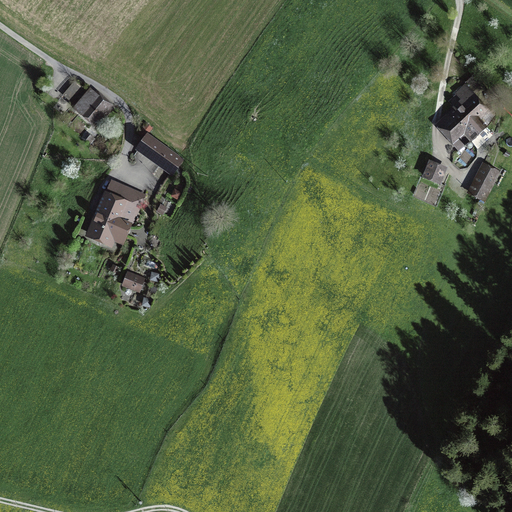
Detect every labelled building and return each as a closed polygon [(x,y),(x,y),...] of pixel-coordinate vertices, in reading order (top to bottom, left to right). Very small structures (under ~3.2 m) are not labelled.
[(75,81),(63,95),(76,106),(88,93),(75,81)] [(458,112),(443,126),(462,148),(485,128),(492,118),(471,94),(472,93),(465,85),(448,101),(458,112)] [(88,93),(76,106),(94,122),(110,103),(101,94),(99,96),(91,89),(88,93)] [(138,149),(172,173),(181,160),(147,136),(138,149)] [(445,169),(431,163),(425,177),(439,183),(445,169)] [(484,166),(470,192),(484,199),(497,173),(484,166)] [(140,207),(108,193),(90,235),(109,244),(115,230),(125,235),(130,224),(132,225),(140,207)] [(171,209),(162,206),(159,214),(169,217),(171,209)] [(139,291),(143,280),(129,274),(124,285),(139,291)]
